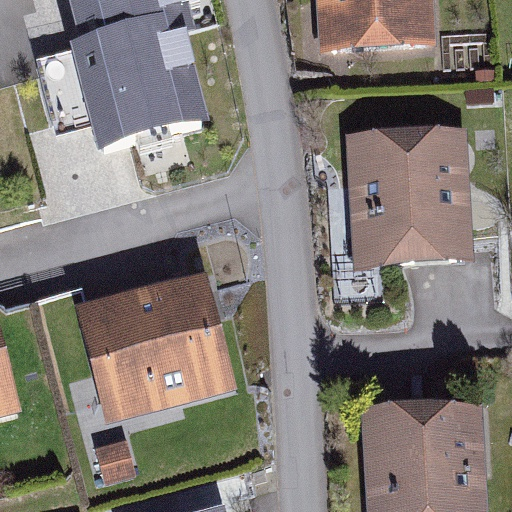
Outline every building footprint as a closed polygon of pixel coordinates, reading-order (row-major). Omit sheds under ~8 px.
[(68,0),(79,38),(179,10),(192,7),(189,0),(68,0)] [(438,0),(319,0),(321,55),(440,51),(438,0)] [(79,38),(72,40),(103,152),(210,122),(179,10),(79,38)] [(479,270),(472,127),(351,133),(359,276),(479,270)] [(167,422),(163,409),(243,389),(215,277),(84,310),(100,373),(76,379),(92,441),(167,422)] [(0,418),(26,412),(0,312),(0,418)] [(497,511),(489,403),(367,413),(374,511),(497,511)] [(134,438),(100,447),(111,485),(145,476),(134,438)]
